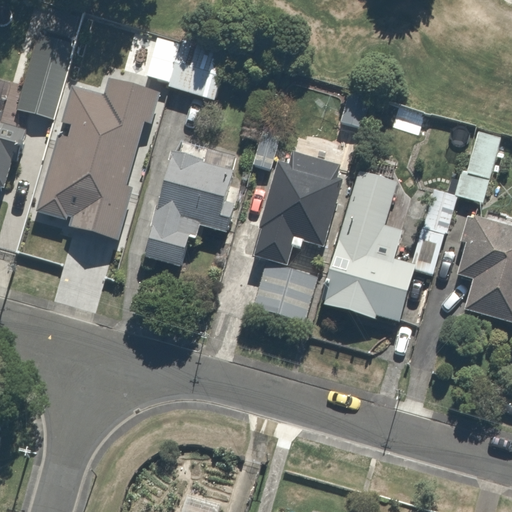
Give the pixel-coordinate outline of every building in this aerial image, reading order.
[(77,10),(36,0),(35,0),(9,108),(51,118),(77,10)] [(222,51),(169,39),(158,86),(210,99),(222,51)] [(60,228),(116,241),(128,192),(114,189),(131,119),(149,123),(157,89),(104,76),(98,99),(62,91),(33,213),(62,220),(60,228)] [(342,95),(334,122),(362,130),(370,104),(342,95)] [(390,100),(382,124),(415,134),(422,110),(390,100)] [(0,117),(2,110),(0,109),(0,176),(16,125),(0,120),(0,117)] [(280,133),(257,128),(248,165),(264,169),(244,254),(285,263),(291,237),(317,243),(334,175),(273,161),(280,133)] [(467,129),(450,196),(454,197),(485,205),(501,138),(467,129)] [(224,234),(239,172),(159,153),(134,258),(170,266),(180,224),(224,234)] [(370,314),(394,320),(406,273),(408,262),(391,258),(395,240),(388,238),(391,228),(379,225),(390,180),(343,169),(317,276),(311,301),(310,305),(368,319),(370,314)] [(450,196),(426,190),(408,262),(406,273),(434,280),(454,197),(450,196)] [(511,215),(473,206),(470,218),(454,215),(448,240),(458,242),(450,274),(465,278),(457,308),(511,320),(511,215)] [(317,276),(254,261),(243,309),(305,324),(310,305),(311,301),(317,276)]
